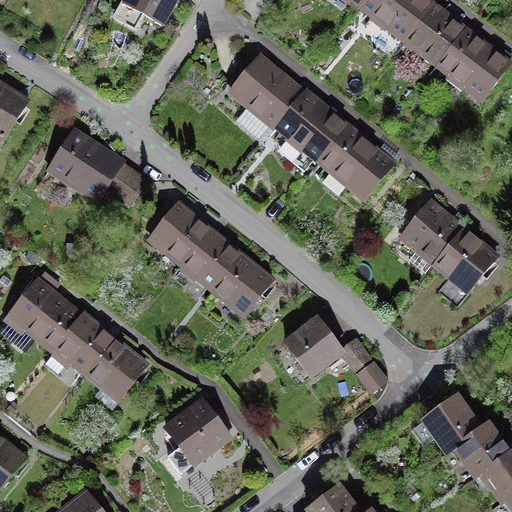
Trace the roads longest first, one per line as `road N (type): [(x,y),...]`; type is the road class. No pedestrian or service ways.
road 1 (residential): [(127,127),(272,238),(425,382)]
road 2 (residential): [(255,511),(425,382)]
road 3 (residential): [(211,0),(127,127)]
road 4 (residential): [(0,47),(127,127)]
